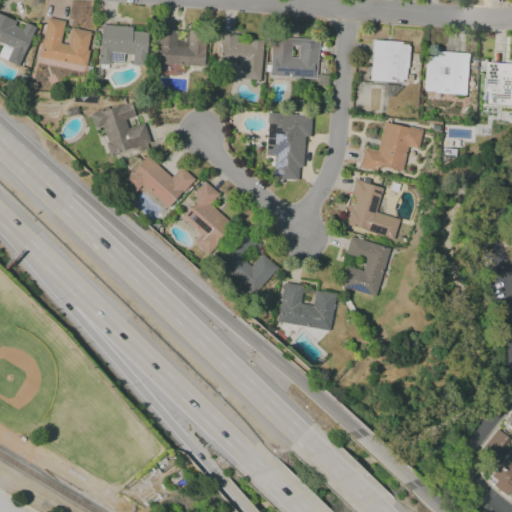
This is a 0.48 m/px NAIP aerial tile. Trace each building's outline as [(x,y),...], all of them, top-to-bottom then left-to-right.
[(0,43),(1,44),(0,47),(0,58),(18,66),(33,27),(23,23),(22,25),(0,16),(0,43)] [(38,62),(84,69),(90,31),(70,28),(67,45),(59,44),(63,21),(45,18),(38,62)] [(144,65),(146,32),(131,31),(131,27),(99,25),(97,63),(122,64),(122,54),(131,55),(131,65),(144,65)] [(155,64),(203,66),(204,32),(186,31),(186,46),(175,46),(175,31),(157,30),(155,64)] [(218,62),(240,62),(240,79),(259,80),(261,40),(236,39),(236,34),(219,34),(218,62)] [(315,78),(317,39),(270,38),(269,76),(315,78)] [(371,41),(369,81),(406,82),(408,42),(371,41)] [(467,53),(436,52),(435,57),(424,56),(423,93),(465,94),(467,53)] [(511,63),(486,62),(485,104),(511,104),(511,63)] [(109,155),(149,144),(143,123),(126,128),(124,119),(133,117),(129,102),(89,113),(93,130),(101,128),(109,155)] [(264,156),(273,156),(272,179),(296,180),(297,168),(302,168),(303,136),(309,136),(310,114),(266,113),(264,156)] [(401,172),(406,146),(417,149),(421,130),(382,122),(376,150),(362,148),(358,167),(376,171),(377,167),(401,172)] [(170,177),(145,155),(122,182),(136,194),(142,187),(167,209),(193,179),(180,167),(170,177)] [(397,219),(374,213),(381,187),(353,180),(349,197),(353,198),(346,227),(392,239),(397,219)] [(192,243),(206,255),(233,225),(209,204),(218,194),(204,181),(191,195),(196,199),(180,217),(199,235),(192,243)] [(277,268),(261,254),(250,266),(241,258),(255,242),(242,231),(215,262),(253,295),(277,268)] [(388,247),(348,237),(344,255),(364,260),(361,270),(344,266),(339,287),(375,296),(388,247)] [(276,323),(329,330),(334,294),(314,291),(312,305),(300,304),(302,285),(282,283),(276,323)] [(511,408),(501,422),(511,431),(511,408)] [(510,441),(497,430),(480,449),(492,460),(510,441)] [(511,492),(511,449),(511,448),(484,476),(507,498),(511,492)]
